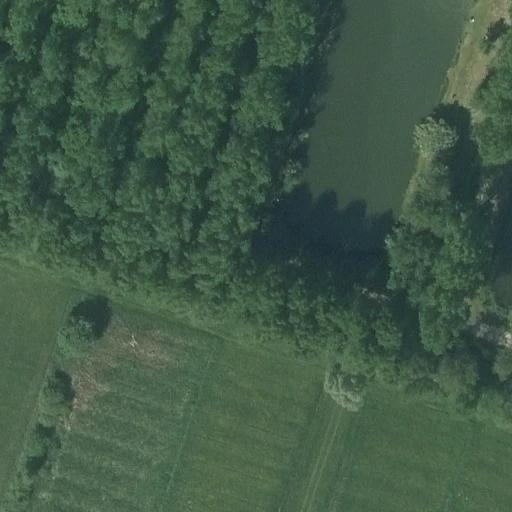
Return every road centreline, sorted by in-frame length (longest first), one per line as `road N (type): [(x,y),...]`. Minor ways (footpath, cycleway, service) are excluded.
road 1 (track): [(376,301),(0,176)]
road 2 (track): [(511,345),(376,301)]
